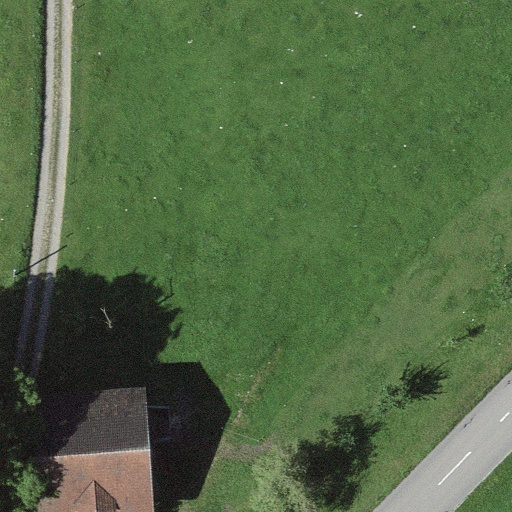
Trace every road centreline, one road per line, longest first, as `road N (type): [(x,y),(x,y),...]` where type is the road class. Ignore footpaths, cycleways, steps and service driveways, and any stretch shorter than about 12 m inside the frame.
road 1 (track): [(27,511),(43,102),(33,0)]
road 2 (tertiary): [(416,511),(511,414)]
